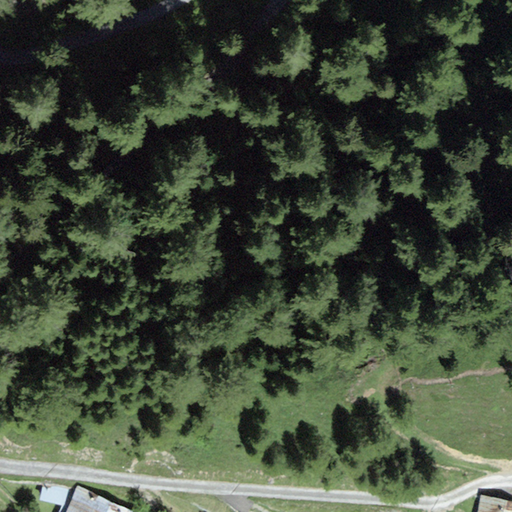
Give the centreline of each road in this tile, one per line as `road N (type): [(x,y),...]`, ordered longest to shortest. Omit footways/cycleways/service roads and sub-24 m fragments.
road 1 (residential): [(0,464),(421,502),(511,481)]
road 2 (residential): [(277,0),(213,80),(0,273)]
road 3 (residential): [(0,56),(89,36),(179,0)]
